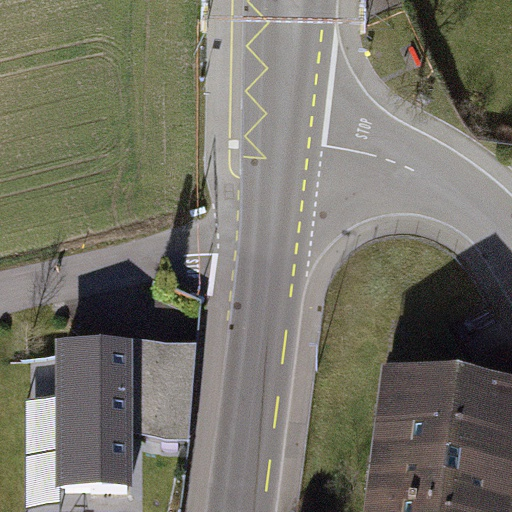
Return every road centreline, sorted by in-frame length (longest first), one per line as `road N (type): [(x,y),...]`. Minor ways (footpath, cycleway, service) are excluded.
road 1 (unclassified): [(0,294),(157,258),(271,256)]
road 2 (secondary): [(237,511),(271,256)]
road 3 (unclassified): [(284,139),(385,158),(442,184),(492,220)]
road 4 (secondary): [(284,139),(294,0)]
